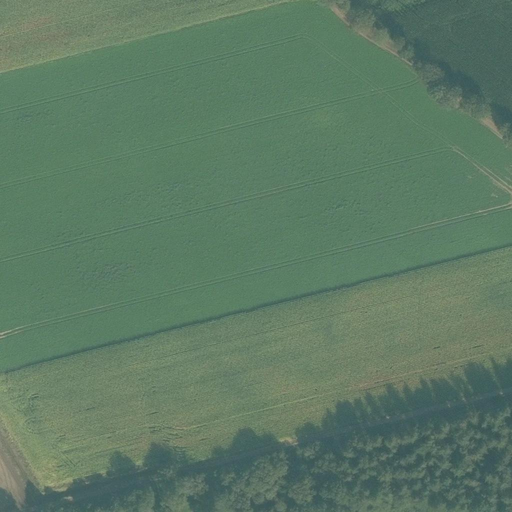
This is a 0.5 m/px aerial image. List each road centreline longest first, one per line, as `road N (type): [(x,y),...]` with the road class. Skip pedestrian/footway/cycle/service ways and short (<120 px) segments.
road 1 (track): [(33,511),(511,389)]
road 2 (track): [(511,140),(330,0)]
